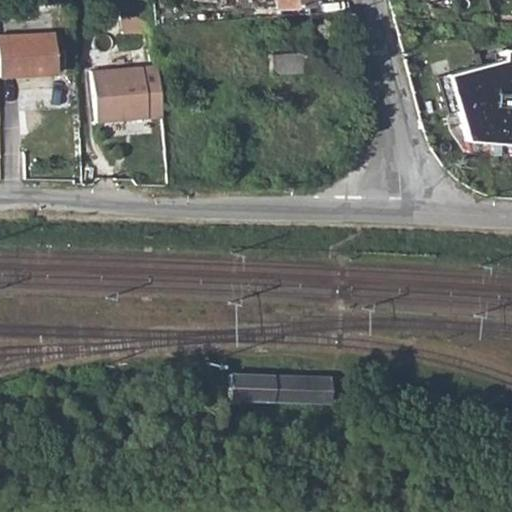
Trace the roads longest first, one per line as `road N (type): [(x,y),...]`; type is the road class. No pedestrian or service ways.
road 1 (tertiary): [(399,215),(0,203)]
road 2 (residential): [(370,0),(387,63),(399,215)]
